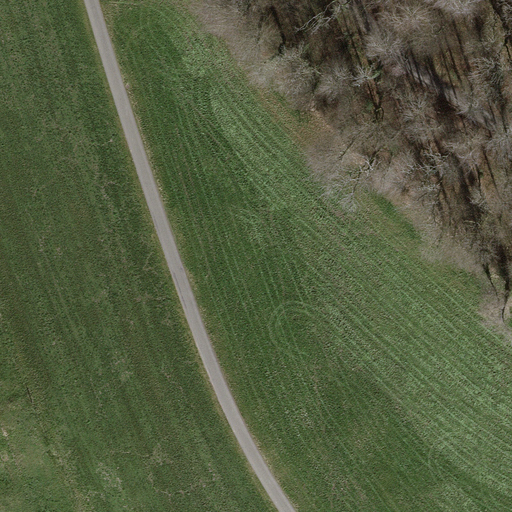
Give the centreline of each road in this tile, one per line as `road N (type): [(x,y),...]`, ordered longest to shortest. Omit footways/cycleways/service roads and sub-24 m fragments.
road 1 (unclassified): [(92,0),(205,361),(290,511)]
road 2 (track): [(353,0),(408,60),(511,135)]
